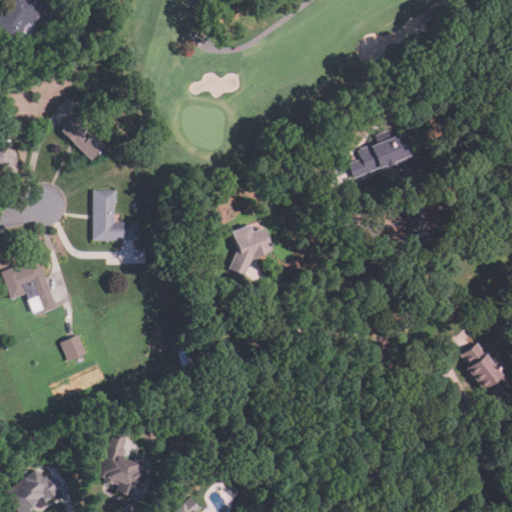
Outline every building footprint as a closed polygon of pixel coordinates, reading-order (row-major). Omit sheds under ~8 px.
[(36,0),(41,3),(11,51),(0,44),(0,11),(7,1),(5,0),(36,0)] [(100,145),(70,115),(56,130),(86,159),(100,145)] [(393,162),(396,168),(412,162),(409,153),(405,155),(397,134),(354,149),(357,158),(345,163),(350,177),(393,162)] [(134,238),(134,221),(112,221),(111,189),(89,189),(89,238),(134,238)] [(267,251),(259,226),(247,230),(245,224),(224,231),(236,271),(247,268),(244,258),(267,251)] [(0,268),(0,276),(6,299),(32,292),(36,307),(50,303),(37,258),(0,268)] [(65,360),(84,353),(77,334),(58,341),(65,360)] [(486,399),(505,386),(474,341),(455,354),(486,399)] [(112,483),(110,492),(130,497),(141,458),(102,446),(92,477),(112,483)] [(23,511),(51,490),(32,466),(0,491),(0,495),(13,511),(23,511)] [(191,511),(195,509),(186,497),(166,511),(191,511)]
